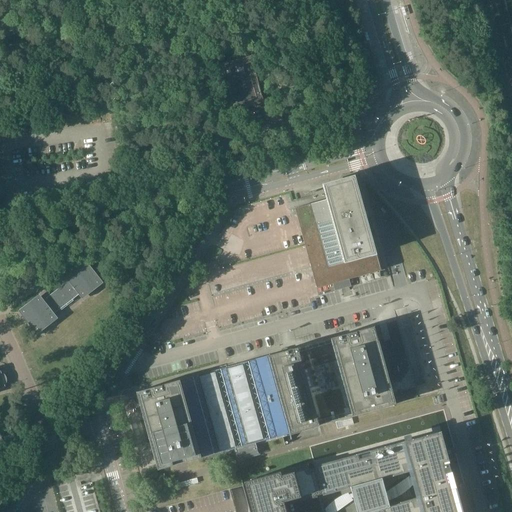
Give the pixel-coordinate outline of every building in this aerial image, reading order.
[(222,64),(233,105),(234,111),(264,103),(251,56),(222,64)] [(292,200),(295,210),(304,242),(312,272),(314,279),(316,288),(319,296),(382,279),(387,277),(390,276),(379,236),(372,238),(366,219),(364,212),(368,211),(370,218),(371,222),(375,221),(364,181),(356,183),(354,175),(322,184),(324,192),(292,200)] [(58,318),(54,314),(79,295),(82,299),(103,283),(85,259),(63,275),(68,281),(43,300),(39,294),(18,311),(37,335),(58,318)] [(333,421),(352,416),(418,398),(415,387),(392,393),(389,383),(399,380),(409,367),(396,321),(386,324),(391,340),(384,342),(382,335),(379,325),(374,326),(312,343),(333,421)] [(258,454),(255,443),(333,421),(312,343),(288,350),(287,347),(282,349),(283,351),(235,365),(180,380),(136,392),(139,402),(133,403),(135,407),(140,406),(152,448),(158,470),(200,458),(235,448),(238,459),(258,454)] [(309,469),(308,464),(251,480),(259,511),(462,511),(440,431),(314,466),(315,467),(309,469)] [(80,485),(64,476),(43,511),(99,511),(92,482),(80,485)]
